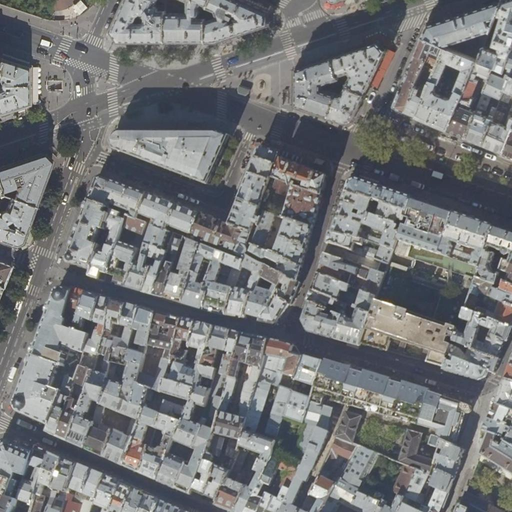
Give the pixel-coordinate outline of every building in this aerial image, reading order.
[(166,41),(166,3),(160,0),(126,0),(112,31),(119,42),(161,42),(166,41)] [(167,0),(166,3),(166,41),(186,41),(207,41),(207,12),(201,12),(201,5),(204,6),(205,4),(209,6),(211,0),(167,0)] [(211,41),(217,42),(251,30),(269,24),(269,12),(247,1),(243,0),(211,0),(209,6),(207,10),(207,12),(207,41),(211,41)] [(269,12),(269,8),(251,0),(243,0),(247,1),(269,12)] [(496,15),(501,0),(496,0),(459,13),(428,23),(422,36),(445,47),(477,60),(478,60),(483,47),(496,15)] [(511,0),(501,0),(496,15),(501,16),(492,45),(499,48),(499,49),(500,51),(501,51),(500,54),(483,47),(478,60),(494,66),(504,71),(511,47),(511,0)] [(80,1),(73,7),(79,14),(86,8),(80,1)] [(269,28),(269,24),(251,30),(252,34),(269,28)] [(365,40),(366,44),(379,40),(387,49),(390,45),(381,34),(365,40)] [(416,51),(415,54),(427,59),(428,55),(439,60),(445,47),(422,36),(416,51)] [(346,51),(332,56),(338,76),(349,72),(351,75),(346,85),(365,94),(376,72),(387,49),(379,40),(366,44),(346,51)] [(445,47),(439,60),(416,117),(433,124),(448,130),(477,60),(445,47)] [(414,88),(427,59),(415,54),(402,85),(394,105),(395,107),(400,110),(404,112),(414,88)] [(411,115),(416,117),(439,60),(428,55),(427,59),(414,88),(404,112),(408,113),(411,115)] [(296,105),(329,116),(337,92),(324,88),(325,84),(339,79),(338,76),(332,56),(314,61),(296,68),(296,105)] [(0,84),(0,85),(0,84),(0,114),(12,110),(28,105),(28,67),(15,64),(0,57),(0,84)] [(456,134),(465,137),(478,107),(475,106),(473,110),(467,108),(479,80),(475,78),(477,74),(485,77),(480,86),(485,89),(494,66),(478,60),(477,60),(448,130),(456,134)] [(475,142),(483,144),(497,109),(492,107),(488,117),(485,116),(485,111),(491,97),(494,95),(501,98),(509,79),(506,77),(508,72),(504,71),(494,66),(485,89),(478,107),(465,137),(475,142)] [(492,149),(503,152),(511,130),(511,74),(509,79),(501,98),(497,109),(483,144),(492,149)] [(356,113),(365,94),(346,85),(343,92),(340,93),(337,92),(329,116),(332,118),(346,122),(353,119),(356,113)] [(511,130),(503,152),(511,156),(511,130)] [(178,173),(208,185),(230,136),(217,131),(158,131),(144,131),(120,131),(114,135),(111,142),(114,149),(129,155),(153,164),(178,173)] [(208,185),(216,188),(227,163),(238,138),(235,137),(230,136),(208,185)] [(269,146),(264,149),(269,151),(280,154),(281,151),(269,146)] [(255,161),(250,173),(270,181),(272,177),(279,156),(280,154),(269,151),(264,149),(259,150),(255,161)] [(43,182),(44,180),(51,162),(47,158),(43,153),(10,164),(0,167),(0,195),(34,208),(43,182)] [(325,192),(329,177),(315,172),(289,161),(279,156),(272,177),(278,179),(299,187),(300,184),(294,182),(296,179),(306,183),(304,189),(323,197),(325,192)] [(245,186),(240,199),(266,209),(271,199),(273,192),(278,179),(272,177),(270,181),(250,173),(245,186)] [(95,187),(90,201),(113,210),(123,213),(128,215),(138,220),(140,215),(139,214),(148,193),(145,192),(105,176),(98,179),(95,187)] [(360,176),(359,179),(380,186),(381,183),(360,176)] [(349,183),(347,192),(361,197),(362,195),(373,200),(377,201),(380,202),(383,203),(408,213),(413,198),(386,189),(380,186),(359,179),(357,178),(350,182),(349,183)] [(319,213),(323,197),(304,189),(299,187),(278,179),(273,192),(288,197),(289,195),(291,196),(286,214),(281,213),(284,204),(271,199),(266,209),(265,212),(282,218),(288,220),(291,221),(292,220),(314,228),(319,213)] [(362,195),(361,197),(347,192),(338,218),(333,233),(351,238),(352,236),(364,240),(366,240),(395,250),(399,240),(408,213),(383,203),(378,217),(368,214),(373,200),(362,195)] [(162,198),(148,193),(139,214),(140,215),(138,220),(148,224),(173,234),(176,229),(188,234),(186,238),(189,240),(201,213),(162,198)] [(29,222),(34,208),(0,195),(0,206),(6,208),(4,212),(3,212),(0,212),(0,242),(2,243),(14,247),(21,244),(29,222)] [(399,240),(440,254),(455,211),(434,205),(413,198),(408,213),(399,240)] [(234,212),(230,224),(229,224),(252,234),(257,235),(265,212),(266,209),(240,199),(234,212)] [(80,267),(93,270),(99,250),(107,229),(113,210),(90,201),(79,230),(69,258),(72,264),(80,267)] [(93,278),(100,280),(102,272),(108,274),(126,220),(121,219),(123,213),(113,210),(107,229),(114,232),(107,252),(99,250),(93,270),(90,277),(93,278)] [(480,267),(487,246),(495,225),(475,218),(455,211),(440,254),(480,267)] [(256,246),(265,250),(272,231),(276,233),(282,218),(265,212),(257,235),(254,245),(256,246)] [(226,222),(201,213),(189,240),(202,245),(219,252),(234,258),(236,253),(236,251),(236,249),(237,247),(239,246),(242,245),(244,246),(247,247),(252,234),(229,224),(230,224),(226,222)] [(126,220),(108,274),(106,282),(117,285),(127,288),(135,262),(138,253),(148,224),(138,220),(128,215),(126,220)] [(308,250),(314,228),(292,220),(291,221),(288,220),(276,255),(283,259),(303,268),(308,250)] [(142,293),(144,293),(153,267),(148,265),(150,257),(149,257),(152,247),(168,253),(174,234),(173,234),(148,224),(138,253),(144,255),(141,264),(135,262),(127,288),(142,293)] [(511,230),(495,225),(487,246),(480,267),(479,271),(481,272),(481,275),(483,277),(484,277),(483,280),(496,285),(498,279),(500,274),(493,272),(491,267),(496,249),(502,251),(502,253),(503,255),(504,256),(507,256),(508,255),(510,254),(511,254),(511,255),(511,256),(508,261),(508,262),(511,263),(511,230)] [(326,243),(329,244),(352,250),(352,251),(390,265),(395,250),(366,240),(364,240),(352,236),(351,238),(333,233),(329,232),(329,234),(326,243)] [(162,299),(163,299),(174,265),(171,264),(172,255),(177,257),(184,237),(174,234),(168,253),(161,272),(153,296),(162,299)] [(175,262),(174,265),(163,299),(180,304),(182,305),(202,245),(189,240),(186,238),(184,237),(177,257),(175,262)] [(424,350),(427,351),(431,352),(428,363),(445,368),(448,360),(450,355),(455,341),(465,310),(476,278),(479,271),(480,267),(440,254),(399,240),(395,250),(390,265),(388,268),(387,272),(375,268),(374,271),(385,275),(382,285),(378,298),(372,314),(361,344),(367,345),(374,347),(387,351),(392,338),(400,341),(404,342),(424,350)] [(192,308),(204,311),(208,295),(206,293),(207,289),(206,288),(206,286),(209,278),(204,277),(201,285),(197,284),(205,263),(214,266),(219,252),(202,245),(182,305),(192,308)] [(302,270),(303,268),(283,259),(280,264),(269,259),(266,260),(252,253),(256,246),(254,245),(253,245),(248,256),(260,264),(263,262),(276,267),(276,271),(285,275),(299,282),(302,270)] [(152,296),(153,296),(161,272),(168,253),(152,247),(149,257),(150,257),(156,259),(153,267),(144,293),(152,296)] [(208,295),(204,311),(211,313),(226,317),(226,316),(245,262),(234,258),(219,252),(214,266),(213,267),(209,277),(209,278),(206,286),(206,288),(207,289),(206,293),(208,295)] [(321,265),(321,266),(339,272),(340,270),(357,276),(365,279),(367,272),(352,266),(352,268),(342,264),(343,260),(342,260),(325,255),(324,254),(323,256),(321,265)] [(245,262),(226,316),(237,318),(246,319),(247,314),(250,304),(257,289),(261,281),(268,267),(260,264),(248,256),(247,257),(246,258),(245,262)] [(10,266),(0,261),(0,287),(1,288),(6,277),(10,266)] [(511,263),(508,262),(504,261),(500,274),(498,279),(511,284),(511,263)] [(321,268),(318,275),(350,287),(353,288),(357,276),(340,270),(339,272),(321,266),(321,268)] [(260,318),(262,318),(269,306),(275,295),(279,288),(281,282),(285,275),(276,271),(268,267),(261,281),(272,287),(269,292),(257,289),(250,304),(247,314),(260,318)] [(369,280),(371,282),(382,285),(385,275),(374,271),(372,270),(369,280)] [(100,280),(106,282),(108,274),(102,272),(100,280)] [(315,283),(312,291),(348,306),(372,314),(378,298),(364,292),(363,292),(358,306),(355,306),(358,296),(348,293),(350,287),(318,275),(317,274),(315,283)] [(301,283),(299,282),(285,275),(281,282),(286,285),(286,286),(285,286),(284,286),(284,287),(282,287),(280,289),(279,288),(275,295),(290,304),(292,305),(296,294),(301,283)] [(511,306),(490,297),(494,289),(496,286),(496,285),(483,280),(476,278),(465,310),(511,327),(511,306)] [(511,284),(498,279),(496,285),(496,286),(499,287),(498,289),(501,290),(500,292),(494,289),(490,297),(511,306),(511,284)] [(365,288),(364,292),(378,298),(382,285),(371,282),(369,290),(368,290),(367,288),(365,288)] [(78,324),(88,292),(76,288),(74,288),(74,291),(66,320),(78,324)] [(39,340),(34,354),(61,365),(63,366),(65,359),(66,355),(63,354),(66,346),(85,353),(90,335),(77,331),(78,325),(78,324),(66,320),(74,291),(67,289),(56,294),(39,340)] [(307,301),(309,302),(326,309),(335,313),(343,317),(348,306),(312,291),(311,293),(307,301)] [(90,293),(88,292),(78,324),(78,325),(77,331),(90,335),(102,296),(90,293)] [(289,306),(290,304),(275,295),(269,306),(262,318),(260,322),(276,325),(289,306)] [(112,299),(102,296),(90,335),(85,353),(80,366),(81,366),(95,371),(96,366),(100,355),(107,329),(114,300),(112,299)] [(116,301),(114,300),(107,329),(100,355),(108,357),(106,362),(105,360),(104,360),(102,368),(103,370),(104,370),(103,374),(98,372),(99,367),(96,366),(95,371),(95,372),(90,385),(105,389),(110,364),(111,362),(112,357),(115,348),(117,338),(122,323),(127,304),(116,301)] [(333,339),(335,339),(343,317),(335,313),(333,318),(324,315),(326,309),(309,302),(305,316),(303,321),(306,326),(308,331),(332,338),(333,339)] [(127,303),(127,304),(122,323),(126,324),(121,339),(117,338),(115,348),(122,349),(129,351),(130,349),(134,335),(141,307),(129,304),(127,303)] [(343,317),(335,339),(337,340),(360,346),(361,344),(372,314),(348,306),(343,317)] [(143,308),(141,307),(134,335),(139,337),(137,344),(135,351),(130,349),(129,351),(127,362),(142,366),(149,344),(156,312),(143,308)] [(499,356),(505,340),(508,341),(509,339),(511,328),(511,327),(465,310),(455,341),(464,345),(471,348),(486,354),(498,359),(499,356)] [(167,314),(156,312),(149,344),(142,366),(143,366),(138,383),(155,390),(161,392),(165,379),(173,356),(177,339),(183,318),(175,316),(167,314)] [(184,360),(188,351),(189,346),(197,322),(183,318),(177,339),(173,356),(184,360)] [(206,324),(197,322),(189,346),(201,349),(196,365),(198,369),(186,365),(189,361),(184,360),(173,356),(165,379),(195,389),(202,365),(207,351),(208,347),(215,326),(206,324)] [(216,326),(215,326),(208,347),(213,348),(211,353),(207,351),(202,365),(212,369),(219,349),(227,351),(233,330),(218,327),(216,326)] [(213,438),(193,489),(206,496),(208,497),(218,501),(240,452),(239,451),(259,380),(266,356),(269,339),(256,336),(255,336),(233,330),(227,351),(222,375),(216,372),(210,395),(224,399),(213,438)] [(285,342),(269,339),(266,356),(259,380),(272,384),(282,388),(293,391),(304,356),(302,356),(300,355),(297,347),(296,346),(285,342)] [(501,360),(498,359),(486,354),(471,348),(468,357),(462,350),(464,345),(455,341),(450,355),(454,357),(487,370),(495,373),(496,371),(501,360)] [(117,366),(110,364),(105,389),(105,390),(104,392),(132,404),(138,383),(143,366),(142,366),(127,362),(129,351),(122,349),(115,348),(112,357),(111,362),(125,366),(123,375),(126,376),(124,384),(121,383),(118,375),(115,374),(117,366)] [(48,425),(50,426),(59,405),(63,392),(53,389),(61,365),(34,354),(31,361),(28,370),(16,401),(21,413),(48,425)] [(320,361),(304,356),(293,391),(285,417),(301,422),(305,423),(312,398),(309,397),(306,396),(310,385),(313,386),(316,387),(316,386),(324,362),(320,361)] [(482,379),(485,377),(487,370),(454,357),(454,359),(454,360),(455,361),(454,363),(448,360),(445,368),(445,370),(456,373),(479,380),(482,379)] [(300,511),(301,510),(297,508),(293,506),(304,481),(307,482),(312,470),(312,471),(329,432),(325,431),(329,407),(325,406),(327,400),(342,405),(437,432),(437,434),(436,437),(432,436),(429,449),(439,451),(442,439),(457,447),(459,440),(466,417),(469,416),(470,415),(471,413),(470,411),(468,409),(464,408),(455,404),(445,400),(426,394),(346,369),(332,364),(324,362),(316,386),(316,387),(312,398),(305,423),(308,425),(318,429),(297,477),(282,511),(300,511)] [(167,485),(177,489),(187,463),(194,449),(194,448),(203,426),(201,425),(210,395),(216,372),(216,370),(212,369),(202,365),(195,389),(196,389),(192,401),(189,407),(182,422),(171,448),(175,449),(176,447),(181,449),(183,445),(185,446),(180,458),(169,454),(158,481),(167,485)] [(73,393),(85,398),(90,385),(95,372),(95,371),(81,366),(81,369),(80,373),(78,381),(69,377),(65,388),(74,391),(73,393)] [(511,381),(504,378),(497,396),(494,403),(511,409),(511,381)] [(161,392),(192,401),(196,389),(195,389),(165,379),(161,392)] [(231,511),(234,511),(247,486),(239,483),(243,475),(239,474),(248,454),(246,453),(246,452),(245,448),(264,455),(261,461),(270,465),(274,451),(285,417),(293,391),(282,388),(267,434),(275,437),(274,440),(269,438),(269,439),(256,434),(272,384),(259,380),(239,451),(240,452),(218,501),(216,506),(231,511)] [(137,472),(141,473),(150,447),(143,445),(149,425),(157,428),(162,415),(182,422),(189,407),(185,406),(184,408),(166,402),(161,414),(147,409),(148,406),(145,405),(147,400),(151,401),(155,390),(138,383),(132,404),(145,408),(124,466),(137,472)] [(70,443),(85,449),(89,435),(94,422),(99,406),(100,406),(104,392),(105,390),(105,389),(90,385),(85,398),(79,411),(68,442),(70,443)] [(55,436),(57,437),(67,410),(63,409),(66,400),(70,402),(72,398),(73,393),(74,391),(65,388),(63,392),(59,405),(50,426),(47,433),(55,436)] [(89,435),(85,449),(96,454),(114,462),(124,466),(145,408),(132,404),(104,392),(100,406),(99,406),(94,422),(89,435)] [(191,495),(193,489),(213,438),(224,399),(210,395),(201,425),(203,426),(194,448),(194,449),(198,451),(193,465),(187,463),(177,489),(188,494),(191,495)] [(59,438),(68,442),(79,411),(75,410),(76,409),(78,404),(76,403),(77,400),(72,398),(70,402),(67,410),(57,437),(59,438)] [(488,417),(488,418),(511,428),(511,409),(494,403),(488,417)] [(340,431),(338,438),(354,445),(357,434),(362,417),(347,412),(344,419),(345,419),(341,432),(340,431)] [(145,475),(158,481),(169,454),(171,448),(182,422),(162,415),(157,428),(166,431),(166,433),(166,435),(168,436),(163,448),(161,448),(160,449),(159,451),(150,447),(141,473),(145,475)] [(484,431),(490,433),(499,436),(507,439),(511,429),(511,428),(488,418),(485,425),(483,430),(484,431)] [(274,451),(270,465),(245,511),(282,511),(297,477),(318,429),(308,425),(293,459),(287,457),(274,451)] [(401,464),(406,466),(418,470),(431,476),(435,464),(418,456),(424,435),(411,431),(401,464)] [(511,472),(511,445),(507,443),(506,442),(503,447),(496,443),(499,436),(490,433),(487,439),(482,454),(511,472)] [(302,511),(301,510),(300,511),(321,511),(339,480),(335,479),(332,483),(327,479),(339,455),(351,460),(358,447),(354,445),(338,438),(302,511)] [(465,451),(457,447),(442,439),(439,451),(438,455),(460,464),(465,452),(465,451)] [(0,511),(14,511),(17,508),(18,508),(18,506),(29,475),(35,452),(11,441),(0,445),(0,511)] [(37,445),(35,452),(29,475),(18,506),(32,511),(37,494),(40,485),(51,451),(50,451),(38,446),(37,445)] [(321,511),(376,511),(381,504),(360,493),(363,487),(380,455),(358,447),(351,460),(347,465),(345,470),(339,480),(321,511)] [(54,452),(51,451),(40,485),(37,494),(51,499),(54,493),(55,489),(66,458),(54,452)] [(459,466),(460,464),(438,455),(435,463),(440,465),(438,470),(455,478),(459,466)] [(63,511),(77,472),(79,463),(68,459),(66,458),(55,489),(54,493),(51,499),(48,508),(47,511),(63,511)] [(245,511),(270,465),(261,461),(260,460),(255,471),(259,473),(252,489),(247,486),(234,511),(245,511)] [(104,474),(79,463),(77,472),(63,511),(92,511),(106,475),(104,474)] [(398,511),(418,470),(406,466),(394,493),(399,496),(393,509),(386,505),(388,502),(383,501),(385,496),(363,487),(360,493),(381,504),(376,511),(398,511)] [(398,511),(436,511),(429,509),(426,508),(424,511),(421,511),(407,505),(410,499),(422,505),(430,486),(434,478),(431,476),(418,470),(398,511)] [(441,511),(454,481),(455,478),(438,470),(436,477),(434,478),(430,486),(438,489),(429,509),(436,511),(441,511)] [(110,511),(111,511),(122,481),(120,481),(106,475),(92,511),(110,511)] [(131,486),(122,481),(111,511),(112,511),(122,511),(125,506),(133,487),(131,486)] [(149,494),(133,487),(125,506),(122,511),(156,511),(161,499),(149,494)] [(465,497),(461,506),(470,510),(468,511),(502,511),(466,492),(465,497)] [(41,511),(43,507),(48,508),(51,499),(37,494),(32,511),(18,506),(18,508),(17,508),(14,511),(41,511)] [(190,511),(188,511),(161,499),(156,511),(190,511)]
